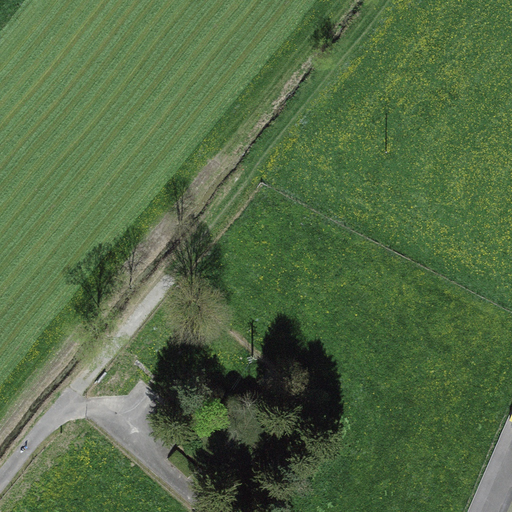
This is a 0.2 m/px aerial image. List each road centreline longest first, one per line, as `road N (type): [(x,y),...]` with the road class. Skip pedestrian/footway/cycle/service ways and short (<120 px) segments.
road 1 (residential): [(0,483),(44,430),(77,408),(112,412),(162,447)]
road 2 (track): [(77,408),(93,370),(164,285)]
